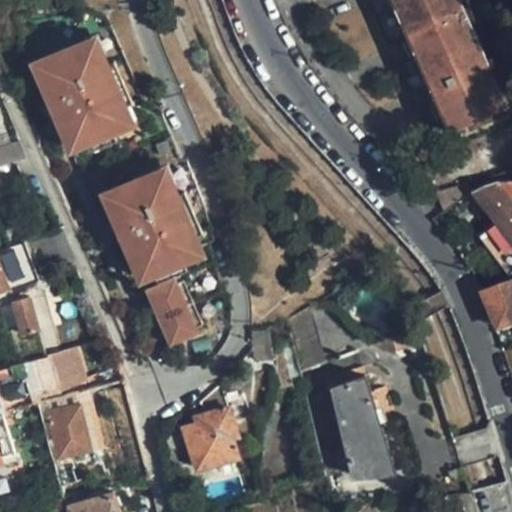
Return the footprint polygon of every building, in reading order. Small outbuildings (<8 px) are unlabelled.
[(510,105),(468,0),(401,0),(406,11),(401,13),(414,47),(419,44),(426,61),(420,63),(438,111),(444,109),(445,114),(425,122),(428,130),(449,121),(451,127),(510,105)] [(82,37),(83,40),(87,38),(94,53),(99,51),(104,48),(96,30),(82,37)] [(117,108),(122,105),(105,64),(99,51),(94,53),(87,38),(83,40),(32,61),(68,147),(123,124),(117,108)] [(105,64),(122,105),(130,102),(113,60),(105,64)] [(0,165),(26,155),(18,138),(0,144),(0,165)] [(150,169),(152,173),(157,170),(163,185),(169,184),(173,181),(165,163),(150,169)] [(152,173),(102,195),(138,277),(151,272),(180,259),(193,253),(186,237),(191,234),(173,194),(169,184),(163,185),(157,170),(152,173)] [(511,181),(486,183),(472,192),(481,203),(511,240),(511,181)] [(182,190),(173,194),(191,234),(200,231),(182,190)] [(481,203),(472,192),(447,208),(457,223),(481,203)] [(39,281),(25,241),(0,250),(0,291),(8,289),(10,292),(39,281)] [(180,259),(151,272),(156,283),(172,276),(185,270),(180,259)] [(496,269),(500,283),(511,278),(511,259),(509,259),(496,269)] [(156,283),(143,289),(167,344),(196,331),(194,326),(174,281),(172,276),(156,283)] [(511,278),(500,283),(481,290),(500,327),(511,321),(511,278)] [(180,279),(174,281),(194,326),(200,323),(180,279)] [(44,328),(33,298),(18,303),(29,334),(44,328)] [(310,366),(330,360),(313,308),(293,314),(310,366)] [(265,369),(251,346),(239,361),(248,378),(265,369)] [(16,356),(20,393),(88,385),(84,349),(16,356)] [(390,471),(358,377),(321,391),(350,473),(390,471)] [(220,384),(191,407),(197,425),(183,429),(198,470),(242,455),(220,384)] [(103,419),(129,412),(126,399),(100,405),(103,419)] [(83,452),(71,407),(41,415),(55,460),(83,452)] [(60,501),(89,492),(86,483),(58,492),(60,501)] [(117,511),(114,496),(83,504),(84,511),(117,511)]
